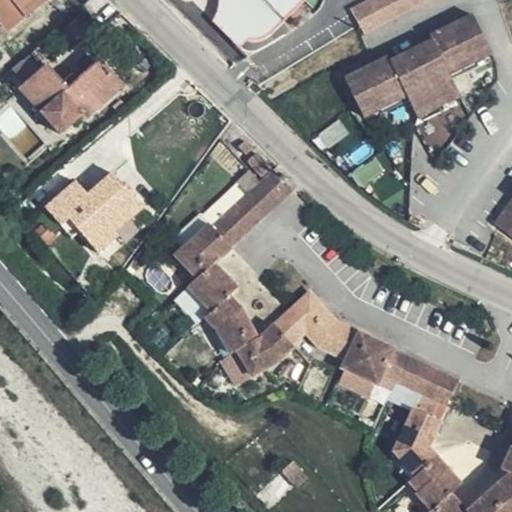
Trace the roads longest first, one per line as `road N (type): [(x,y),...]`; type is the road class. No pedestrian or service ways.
road 1 (residential): [(511,291),(337,211),(132,0)]
road 2 (secondary): [(206,511),(0,282)]
road 3 (residential): [(282,229),(351,304),(500,382)]
